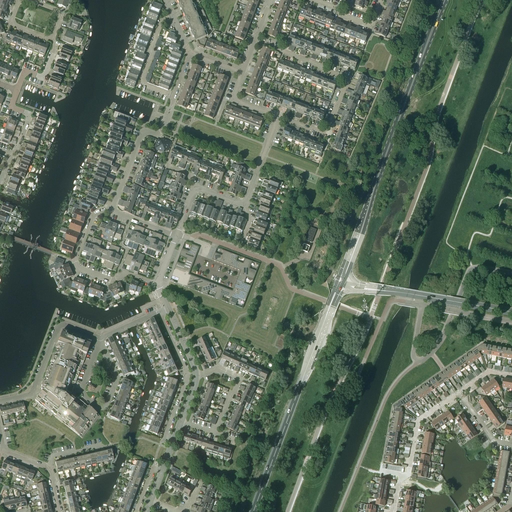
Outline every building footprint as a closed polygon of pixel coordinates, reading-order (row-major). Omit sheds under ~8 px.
[(11,4),(0,0),(0,6),(6,9),(8,5),(10,6),(11,4)] [(71,4),(72,0),(58,0),(58,2),(57,5),(65,8),(67,3),(71,4)] [(177,0),(179,5),(181,4),(181,5),(182,8),(183,8),(183,9),(182,9),(186,18),(187,18),(188,18),(187,19),(189,22),(188,23),(192,32),(193,31),(194,32),(193,32),(195,35),(195,36),(194,37),(198,47),(203,48),(207,39),(205,39),(205,38),(206,37),(205,33),(206,32),(203,26),(202,27),(199,19),(200,19),(197,13),(196,13),(192,5),(193,5),(191,0),(177,0)] [(288,8),(290,3),(281,0),(279,5),(288,8)] [(366,7),(367,5),(356,1),(354,0),(352,5),(362,9),(364,6),(366,7)] [(159,14),(163,6),(153,2),(150,11),(159,14)] [(255,10),(257,5),(248,2),(246,7),(255,10)] [(395,12),(397,7),(386,3),(385,6),(388,7),(387,9),(395,12)] [(286,14),(288,8),(279,5),(277,10),(286,14)] [(304,19),(309,6),(307,5),(306,8),(303,7),(299,17),(304,19)] [(5,12),(6,9),(0,6),(0,12),(7,15),(8,13),(7,12),(5,12)] [(309,21),(313,11),(311,10),(312,7),(309,6),(304,19),(309,21)] [(253,15),(255,10),(246,7),(244,12),(253,15)] [(315,23),(319,10),(317,9),(316,12),(313,11),(309,21),(315,23)] [(393,17),(395,12),(387,9),(386,12),(383,11),(382,13),(393,17)] [(285,19),(286,14),(277,10),(276,15),(285,19)] [(320,25),(323,15),(321,14),(322,11),(319,10),(315,23),(320,25)] [(156,22),(159,14),(150,11),(147,19),(156,22)] [(252,20),(253,16),(253,15),(244,12),(243,17),(252,20)] [(325,27),(329,14),(327,13),(326,16),(323,15),(320,25),(325,27)] [(391,22),(393,17),(382,13),(381,16),(384,17),(383,19),(391,22)] [(330,27),(333,21),(334,19),(331,17),(332,15),(329,14),(325,27),(326,25),(330,27)] [(283,24),(285,19),(276,15),(274,20),(283,24)] [(250,25),(252,20),(243,17),(241,22),(250,25)] [(78,31),(81,22),(78,21),(78,20),(76,19),(75,20),(72,18),(68,28),(78,31)] [(153,30),(155,25),(156,22),(147,19),(144,27),(153,30)] [(335,31),(339,20),(336,19),(335,22),(333,21),(330,27),(329,29),(335,31)] [(389,28),(391,22),(383,19),(382,22),(379,21),(378,23),(389,28)] [(281,29),(283,24),(274,20),(272,25),(281,29)] [(340,33),(343,25),(340,24),(341,21),(339,20),(335,31),(340,33)] [(248,30),(250,26),(250,25),(241,22),(239,27),(248,30)] [(345,35),(349,24),(347,23),(346,26),(343,25),(340,33),(345,35)] [(387,33),(389,28),(378,23),(378,26),(380,27),(379,30),(387,33)] [(349,39),(353,29),(350,28),(351,25),(349,24),(345,35),(350,37),(349,38),(349,39)] [(279,34),(281,29),(272,25),(270,30),(279,34)] [(150,38),(153,30),(144,27),(141,35),(150,38)] [(246,36),(248,30),(239,27),(237,32),(246,36)] [(354,40),(359,28),(357,27),(356,30),(353,29),(349,39),(354,40)] [(360,41),(363,32),(360,31),(361,29),(359,28),(354,40),(355,39),(360,41)] [(277,39),(279,34),(270,30),(268,36),(277,39)] [(385,38),(387,33),(379,30),(378,32),(375,31),(375,34),(385,38)] [(7,34),(4,41),(10,43),(14,31),(12,31),(11,33),(7,32),(7,34)] [(15,45),(19,36),(16,35),(16,34),(17,32),(14,31),(10,43),(15,45)] [(80,43),(82,37),(67,31),(63,41),(71,44),(72,40),(80,43)] [(365,42),(369,32),(367,31),(366,33),(363,32),(360,41),(365,42)] [(244,41),(246,36),(237,32),(235,37),(244,41)] [(177,39),(175,38),(176,35),(169,33),(166,41),(171,43),(175,45),(175,44),(177,39)] [(293,46),(296,38),(297,36),(291,34),(287,44),(293,46)] [(21,47),(26,36),(23,35),(22,38),(19,36),(15,45),(21,47)] [(147,47),(150,38),(141,35),(138,43),(147,47)] [(27,50),(30,41),(27,39),(27,38),(28,37),(26,36),(21,47),(27,50)] [(298,48),(301,40),(296,38),(293,46),(298,48)] [(32,52),(37,40),(34,39),(33,42),(30,41),(27,50),(32,52)] [(38,54),(41,45),(38,44),(39,42),(39,41),(37,40),(32,52),(38,54)] [(211,51),(214,42),(209,40),(205,49),(207,50),(208,49),(211,51)] [(304,51),(307,42),(301,40),(298,48),(304,51)] [(216,53),(219,44),(214,42),(211,51),(214,52),(216,53)] [(310,53),(313,44),(307,42),(304,51),(310,53)] [(44,56),(48,44),(46,43),(45,46),(41,45),(38,54),(44,56)] [(144,55),(147,47),(138,43),(134,51),(137,52),(141,54),(144,55)] [(179,52),(181,47),(175,44),(175,45),(171,43),(169,49),(173,50),(179,52)] [(70,56),(72,50),(66,48),(66,46),(61,44),(59,47),(62,48),(60,52),(70,56)] [(221,55),(224,46),(219,44),(216,53),(217,54),(218,53),(221,55)] [(315,55),(318,46),(313,44),(310,53),(315,55)] [(226,57),(229,47),(224,46),(221,55),(224,56),(226,57)] [(321,57),(324,49),(318,46),(315,55),(321,57)] [(231,58),(234,49),(229,47),(226,57),(228,58),(228,57),(231,58)] [(270,57),(272,52),(272,51),(263,48),(261,53),(270,57)] [(236,61),(240,51),(234,49),(231,58),(234,60),(236,61)] [(326,59),(330,51),(324,49),(321,57),(326,59)] [(180,59),(182,53),(179,52),(173,50),(171,55),(180,59)] [(332,61),(335,53),(330,51),(326,59),(332,61)] [(68,62),(70,56),(60,52),(59,56),(56,55),(55,58),(61,60),(61,59),(68,62)] [(143,64),(147,56),(144,55),(141,54),(137,52),(134,60),(143,64)] [(268,62),(270,57),(261,53),(259,58),(268,62)] [(338,63),(341,55),(335,53),(332,61),(338,63)] [(178,64),(180,59),(171,55),(169,61),(178,64)] [(343,66),(346,57),(341,55),(338,63),(343,66)] [(349,68),(352,59),(346,57),(343,66),(349,68)] [(65,70),(67,64),(61,62),(61,60),(55,58),(54,61),(57,62),(55,66),(65,70)] [(266,67),(268,62),(259,58),(257,63),(266,67)] [(355,70),(358,62),(352,59),(349,68),(355,70)] [(140,72),(143,64),(134,60),(131,69),(140,72)] [(283,70),(287,62),(281,60),(278,68),(283,70)] [(176,69),(178,64),(169,61),(167,66),(176,69)] [(289,73),(292,64),(287,62),(283,70),(289,73)] [(264,72),(266,67),(257,63),(255,68),(264,72)] [(200,73),(202,68),(192,64),(191,67),(192,67),(191,70),(200,73)] [(295,75),(298,66),(292,64),(289,73),(295,75)] [(8,79),(13,68),(7,65),(4,74),(7,76),(6,78),(8,79)] [(63,76),(65,70),(55,66),(53,70),(51,69),(50,72),(56,74),(56,73),(63,76)] [(174,75),(176,69),(167,66),(165,71),(174,75)] [(300,77),(303,69),(298,66),(295,75),(300,77)] [(15,79),(19,70),(13,68),(8,79),(11,80),(12,78),(15,79)] [(262,77),(264,72),(255,68),(253,73),(262,77)] [(137,80),(139,75),(140,72),(131,69),(128,77),(137,80)] [(306,79),(309,71),(303,69),(300,77),(306,79)] [(198,78),(200,74),(200,73),(191,70),(189,73),(188,75),(198,78)] [(172,80),(174,75),(165,71),(163,77),(172,80)] [(312,81),(314,75),(315,73),(309,71),(306,79),(311,81),(312,81)] [(59,84),(62,78),(55,76),(56,74),(50,72),(49,75),(51,76),(50,80),(59,84)] [(260,82),(262,77),(253,73),(251,79),(260,82)] [(196,84),(198,79),(198,78),(188,75),(188,77),(187,80),(196,84)] [(226,84),(228,78),(219,75),(217,80),(226,84)] [(316,86),(320,77),(314,75),(312,81),(311,81),(310,83),(316,86)] [(370,84),(372,80),(360,75),(358,81),(369,85),(370,84)] [(134,89),(137,80),(128,77),(125,85),(134,89)] [(170,85),(172,80),(163,77),(161,82),(170,85)] [(322,88),(325,79),(320,77),(316,86),(322,88)] [(259,87),(260,82),(251,79),(250,83),(259,87)] [(328,90),(331,82),(325,79),(322,88),(328,90)] [(57,90),(59,85),(59,84),(50,80),(48,84),(46,83),(45,86),(51,89),(52,88),(57,90)] [(194,89),(196,84),(187,80),(186,83),(185,83),(184,85),(194,89)] [(224,89),(226,84),(217,80),(215,85),(224,89)] [(369,87),(369,85),(358,81),(356,87),(364,90),(366,86),(369,87)] [(170,85),(161,82),(159,87),(168,91),(170,85)] [(333,92),(337,84),(331,82),(328,90),(333,92)] [(257,92),(259,87),(250,83),(248,89),(257,92)] [(192,94),(194,89),(184,85),(184,87),(183,90),(192,94)] [(223,94),(224,89),(215,85),(213,90),(223,94)] [(363,94),(364,90),(356,87),(354,92),(363,96),(365,97),(366,95),(363,94)] [(255,97),(257,92),(248,89),(246,94),(255,97)] [(190,99),(192,94),(183,90),(182,93),(181,93),(181,95),(190,99)] [(221,99),(222,94),(223,94),(213,90),(212,95),(221,99)] [(362,97),(363,96),(354,92),(352,91),(349,97),(358,100),(359,96),(362,97)] [(271,103),(274,94),(268,92),(265,101),(271,103)] [(277,105),(280,97),(274,94),(271,103),(277,105)] [(188,104),(190,99),(181,95),(180,97),(179,100),(188,104)] [(219,104),(221,99),(212,95),(210,100),(219,104)] [(282,107),(285,99),(280,97),(277,105),(282,107)] [(356,104),(358,100),(349,97),(347,103),(359,107),(359,105),(356,104)] [(288,109),(291,101),(285,99),(282,107),(288,109)] [(186,109),(188,104),(179,100),(178,103),(177,103),(177,105),(186,109)] [(217,109),(219,104),(210,100),(208,106),(217,109)] [(294,111),(297,103),(291,101),(288,109),(294,111)] [(299,113),(302,105),(297,103),(294,111),(299,113)] [(358,109),(359,107),(347,103),(345,108),(354,112),(355,108),(358,109)] [(229,117),(234,105),(232,104),(230,107),(228,106),(224,115),(229,117)] [(234,119),(238,110),(235,109),(237,106),(234,105),(229,117),(234,119)] [(305,116),(308,107),(302,105),(299,113),(305,116)] [(215,114),(217,109),(208,106),(206,110),(215,114)] [(310,118),(314,109),(308,107),(305,116),(310,118)] [(240,121),(244,109),(242,108),(240,111),(238,110),(234,119),(240,121)] [(352,116),(354,112),(345,108),(343,114),(354,118),(355,117),(352,116)] [(245,123),(248,114),(245,113),(247,110),(244,109),(240,121),(245,123)] [(316,120),(319,112),(314,109),(310,118),(316,120)] [(322,122),(325,114),(326,111),(320,109),(319,112),(316,120),(322,122)] [(213,119),(215,114),(206,110),(204,116),(213,119)] [(250,125),(254,113),(252,112),(250,115),(248,114),(245,123),(250,125)] [(255,127),(258,118),(256,117),(257,113),(254,113),(250,125),(255,127)] [(128,123),(130,118),(120,114),(118,119),(117,118),(115,124),(114,123),(132,131),(133,128),(126,125),(127,122),(128,123)] [(354,120),(354,118),(343,114),(341,120),(349,123),(351,119),(354,120)] [(45,126),(48,118),(39,115),(37,119),(33,117),(31,121),(45,126)] [(260,129),(265,116),(262,115),(261,119),(258,118),(255,127),(260,129)] [(16,126),(17,122),(8,119),(6,124),(20,129),(20,128),(16,126)] [(350,130),(352,124),(349,123),(341,120),(339,126),(341,127),(341,126),(349,129),(350,130)] [(43,132),(45,126),(31,121),(30,124),(33,125),(34,124),(35,125),(34,129),(43,132)] [(132,131),(114,123),(111,129),(123,134),(124,131),(131,133),(132,131)] [(13,133),(15,129),(19,131),(20,129),(6,124),(4,129),(13,133)] [(348,133),(349,129),(341,126),(341,127),(339,132),(350,136),(351,135),(348,133)] [(123,134),(111,129),(109,128),(108,129),(110,130),(109,133),(111,133),(110,136),(128,143),(129,140),(122,138),(124,134),(123,134)] [(288,139),(291,131),(285,128),(282,137),(281,136),(280,139),(283,140),(284,137),(288,139)] [(12,137),(13,133),(4,129),(2,135),(15,140),(16,139),(12,137)] [(40,139),(43,132),(34,129),(32,132),(27,130),(26,133),(40,139)] [(293,144),(297,133),(291,131),(288,139),(292,140),(291,143),(293,144)] [(345,141),(347,137),(350,138),(350,136),(339,132),(337,137),(345,141)] [(38,145),(40,139),(26,133),(25,136),(30,138),(29,142),(38,145)] [(299,143),(302,135),(297,133),(293,144),(294,145),(295,142),(299,143)] [(9,144),(11,140),(15,141),(15,140),(2,135),(0,140),(2,141),(1,143),(8,145),(8,144),(9,144)] [(128,143),(110,136),(108,135),(108,136),(110,137),(108,140),(110,141),(109,143),(120,148),(122,144),(126,146),(128,143)] [(304,148),(308,139),(308,137),(302,135),(299,143),(303,145),(302,148),(304,148)] [(344,145),(345,141),(337,137),(335,143),(346,147),(346,146),(344,145)] [(167,151),(170,142),(162,139),(161,142),(158,141),(155,149),(163,153),(164,150),(167,151)] [(309,153),(313,141),(308,139),(304,148),(308,149),(307,152),(309,153)] [(315,152),(319,144),(313,141),(309,153),(310,153),(311,150),(315,152)] [(35,152),(38,145),(29,142),(27,146),(26,145),(26,144),(23,143),(21,147),(35,152)] [(119,151),(120,148),(109,143),(108,146),(106,145),(105,149),(102,147),(102,148),(123,156),(124,153),(119,151)] [(345,149),(346,147),(335,143),(332,149),(341,152),(342,148),(345,149)] [(320,157),(324,146),(319,144),(315,152),(319,154),(318,156),(320,157)] [(32,159),(35,152),(21,147),(20,151),(23,153),(23,151),(25,152),(23,156),(32,159)] [(177,158),(181,148),(178,147),(176,151),(173,149),(168,163),(171,165),(174,157),(177,158)] [(123,156),(102,148),(102,149),(103,149),(101,153),(103,153),(102,156),(114,160),(115,156),(121,159),(123,156)] [(181,168),(186,154),(183,153),(184,149),(181,148),(177,158),(181,160),(178,167),(181,168)] [(153,157),(154,154),(145,151),(144,153),(147,154),(145,158),(156,162),(157,159),(153,157)] [(190,163),(194,153),(191,152),(189,155),(186,154),(181,168),(184,170),(187,162),(190,163)] [(194,175),(200,160),(196,158),(197,154),(194,153),(190,163),(194,165),(191,172),(194,173),(193,175),(194,175)] [(112,164),(114,160),(102,156),(99,154),(98,155),(100,156),(98,162),(118,169),(119,166),(112,164)] [(30,166),(32,159),(23,156),(22,159),(17,158),(16,161),(30,166)] [(155,165),(156,162),(145,158),(144,162),(142,161),(141,164),(149,167),(151,164),(155,165)] [(203,170),(207,160),(203,159),(203,161),(202,160),(200,159),(200,160),(194,175),(196,176),(198,171),(199,170),(199,169),(203,170)] [(206,180),(213,162),(207,160),(203,170),(206,172),(206,173),(206,174),(204,179),(206,180)] [(27,173),(30,166),(16,161),(15,164),(20,165),(18,169),(27,173)] [(118,169),(98,162),(100,162),(98,168),(108,172),(109,169),(116,172),(118,169)] [(216,175),(220,165),(213,162),(206,180),(209,181),(211,176),(212,174),(216,175)] [(148,170),(149,167),(141,164),(139,167),(142,167),(140,171),(151,175),(152,172),(148,170)] [(220,185),(225,171),(222,170),(223,166),(220,165),(216,175),(220,177),(217,184),(220,185)] [(244,173),(245,169),(243,168),(236,166),(235,165),(234,169),(238,170),(236,174),(250,179),(251,176),(246,174),(246,175),(245,175),(245,174),(244,173)] [(107,175),(108,172),(98,168),(96,174),(113,181),(114,178),(107,175)] [(25,180),(27,173),(18,169),(17,173),(15,173),(16,171),(13,170),(11,174),(12,175),(21,178),(25,180)] [(150,179),(151,175),(140,171),(139,175),(137,174),(136,177),(144,180),(146,177),(150,179)] [(184,180),(185,177),(175,173),(173,176),(177,177),(176,181),(185,184),(186,181),(184,180)] [(113,181),(96,174),(93,179),(104,183),(105,181),(112,183),(113,181)] [(250,179),(236,174),(235,177),(231,175),(230,178),(240,182),(242,179),(249,182),(250,179)] [(19,185),(21,178),(12,175),(11,179),(9,178),(10,177),(7,176),(5,180),(19,185)] [(143,183),(144,180),(136,177),(134,180),(137,181),(135,184),(146,188),(147,185),(143,183)] [(239,186),(240,182),(230,178),(229,182),(233,183),(231,187),(245,192),(246,189),(239,186)] [(103,186),(104,183),(93,179),(91,185),(109,192),(110,189),(103,186)] [(280,190),(283,183),(271,179),(269,182),(264,180),(263,183),(277,189),(280,190)] [(16,192),(19,185),(5,180),(4,183),(9,185),(7,190),(10,191),(11,190),(16,192)] [(184,186),(185,184),(176,181),(175,184),(171,182),(170,186),(180,190),(182,186),(184,187),(184,186)] [(275,195),(277,189),(263,183),(261,186),(267,188),(266,192),(274,195),(275,195)] [(109,192),(91,185),(89,191),(100,195),(101,192),(108,195),(109,192)] [(143,193),(144,190),(134,186),(132,189),(130,189),(130,190),(129,191),(138,195),(139,191),(143,193)] [(179,193),(180,190),(170,186),(168,189),(172,191),(171,194),(180,197),(181,195),(181,194),(179,193)] [(245,192),(231,187),(230,190),(226,188),(225,192),(235,196),(237,192),(238,192),(244,195),(245,192)] [(99,198),(100,195),(89,191),(87,196),(105,203),(106,200),(99,198)] [(137,198),(138,195),(129,191),(128,194),(130,195),(129,199),(139,203),(141,199),(137,198)] [(271,201),(274,195),(266,192),(264,191),(263,195),(259,193),(258,196),(271,201)] [(179,199),(180,197),(171,194),(170,197),(166,196),(165,199),(175,203),(177,199),(179,200),(179,199)] [(87,196),(85,202),(92,205),(95,206),(97,203),(104,206),(105,203),(87,196)] [(269,208),(271,201),(258,196),(256,199),(261,201),(259,204),(271,209),(271,208),(269,208)] [(197,215),(203,200),(199,198),(197,204),(194,203),(190,212),(189,215),(196,218),(197,215)] [(138,206),(139,203),(129,199),(127,202),(125,202),(124,204),(133,208),(134,205),(138,206)] [(90,210),(92,205),(85,202),(81,200),(79,206),(80,207),(79,210),(87,213),(89,210),(90,210)] [(203,217),(207,208),(206,208),(203,206),(204,205),(206,201),(203,200),(197,215),(203,217)] [(210,220),(215,205),(216,202),(213,200),(211,206),(214,207),(213,209),(207,207),(206,208),(207,208),(203,217),(210,220)] [(151,214),(155,203),(151,202),(150,206),(147,205),(143,213),(146,215),(147,212),(151,214)] [(156,219),(161,206),(155,203),(151,214),(154,215),(154,216),(154,217),(156,219)] [(10,214),(13,208),(3,204),(2,207),(0,206),(0,210),(1,211),(10,214)] [(132,211),(133,208),(124,204),(123,207),(124,208),(125,208),(124,212),(134,216),(136,213),(132,211)] [(268,215),(271,209),(259,204),(261,205),(260,208),(255,207),(254,210),(255,210),(268,215)] [(217,220),(220,213),(217,212),(219,206),(215,205),(210,220),(216,222),(217,220)] [(164,219),(168,208),(161,206),(156,219),(159,220),(160,217),(164,219)] [(169,224),(174,212),(173,215),(170,213),(171,209),(168,208),(164,219),(168,220),(167,222),(169,224)] [(224,223),(229,210),(226,209),(224,212),(220,211),(220,213),(217,220),(223,223),(224,223)] [(83,224),(85,217),(82,216),(83,213),(76,210),(76,211),(74,210),(72,215),(75,216),(74,220),(83,224)] [(177,224),(182,210),(181,210),(176,213),(174,212),(169,224),(172,225),(173,222),(177,224)] [(233,218),(232,218),(229,217),(230,215),(231,215),(233,211),(229,210),(224,223),(223,223),(222,225),(229,228),(230,226),(233,218)] [(266,222),(268,215),(255,210),(254,213),(258,215),(256,218),(259,219),(266,222)] [(236,229),(240,219),(233,217),(232,218),(233,218),(230,226),(236,229)] [(243,231),(246,222),(240,219),(236,229),(243,231)] [(266,229),(268,223),(266,222),(259,219),(258,222),(254,221),(253,224),(252,224),(266,229)] [(80,230),(83,224),(74,220),(71,226),(70,226),(69,229),(76,232),(77,229),(80,230)] [(111,232),(114,222),(109,221),(108,225),(101,223),(100,227),(111,232)] [(123,231),(117,229),(119,224),(114,222),(111,232),(121,236),(123,231)] [(263,236),(266,229),(252,224),(251,227),(255,229),(254,232),(262,235),(262,236),(263,236)] [(136,238),(140,227),(135,225),(134,228),(133,227),(131,231),(128,230),(127,235),(136,238)] [(107,241),(111,232),(100,227),(98,232),(104,234),(102,239),(107,241)] [(145,242),(147,237),(142,235),(145,229),(140,227),(136,238),(145,242)] [(311,243),(316,230),(310,228),(306,241),(311,243)] [(76,241),(79,235),(69,231),(67,238),(66,237),(65,240),(72,243),(73,240),(76,241)] [(120,240),(121,236),(111,232),(107,241),(112,242),(113,238),(120,240)] [(154,245),(158,234),(153,232),(151,239),(147,237),(145,242),(154,245)] [(260,242),(262,236),(262,235),(254,232),(253,232),(251,238),(247,237),(260,242)] [(165,244),(160,242),(163,236),(158,234),(154,245),(163,248),(165,244)] [(136,238),(127,235),(125,239),(129,241),(127,247),(132,249),(136,238)] [(257,248),(260,242),(247,237),(246,240),(249,241),(248,245),(257,248)] [(93,251),(97,240),(93,238),(90,244),(86,243),(84,247),(93,251)] [(143,246),(145,242),(136,238),(132,249),(136,251),(139,245),(143,246)] [(71,254),(74,247),(71,246),(72,243),(65,240),(64,243),(64,244),(62,250),(71,254)] [(102,254),(104,250),(100,248),(102,242),(97,240),(93,251),(102,254)] [(150,256),(154,245),(145,242),(143,246),(147,248),(145,254),(150,256)] [(194,261),(199,248),(185,242),(180,256),(194,261)] [(308,253),(310,247),(304,244),(302,251),(308,253)] [(111,258),(115,247),(111,245),(108,251),(104,250),(102,254),(111,258)] [(161,253),(163,248),(154,245),(150,256),(154,258),(157,251),(161,253)] [(89,262),(93,251),(84,247),(82,252),(87,254),(84,260),(89,262)] [(122,256),(117,255),(120,248),(115,247),(111,258),(120,261),(122,256)] [(226,266),(231,254),(217,248),(212,261),(226,266)] [(100,259),(102,254),(93,251),(89,262),(94,263),(96,257),(100,259)] [(137,264),(140,254),(135,253),(134,257),(127,255),(126,259),(137,264)] [(107,269),(111,258),(102,254),(100,259),(105,261),(102,267),(107,269)] [(149,263),(143,261),(145,256),(140,254),(137,264),(148,268),(149,263)] [(240,271),(245,259),(231,254),(226,266),(240,271)] [(190,273),(194,261),(180,256),(174,269),(186,274),(187,272),(190,273)] [(71,270),(68,265),(64,267),(63,264),(64,261),(56,258),(54,265),(55,268),(54,268),(56,271),(59,269),(62,274),(71,270)] [(118,266),(120,261),(111,258),(107,269),(112,270),(114,264),(118,266)] [(133,273),(137,264),(126,259),(124,264),(130,267),(128,271),(133,273)] [(239,274),(253,280),(259,264),(245,259),(240,271),(239,274)] [(148,268),(137,264),(133,273),(138,274),(139,270),(146,272),(148,268)] [(186,287),(191,275),(189,275),(190,273),(187,272),(186,274),(174,269),(170,281),(186,287)] [(69,278),(73,276),(71,270),(62,274),(64,280),(63,281),(65,287),(70,281),(69,278)] [(248,293),(253,280),(239,274),(234,288),(248,293)] [(200,293),(205,281),(191,275),(186,287),(200,293)] [(78,290),(81,280),(75,278),(74,283),(70,281),(65,287),(71,289),(71,290),(76,292),(77,289),(78,290)] [(86,294),(88,288),(85,287),(87,282),(81,280),(78,290),(83,292),(83,293),(86,294)] [(140,293),(143,285),(133,281),(131,286),(127,284),(124,285),(124,286),(127,292),(129,292),(129,290),(135,293),(136,292),(140,293)] [(214,298),(219,286),(205,281),(200,293),(214,298)] [(127,292),(124,286),(122,287),(120,283),(114,285),(118,295),(124,292),(125,294),(127,292)] [(94,296),(98,287),(92,284),(90,289),(88,288),(86,294),(88,295),(89,294),(94,296)] [(113,297),(118,295),(114,285),(109,288),(111,293),(106,295),(106,302),(114,298),(113,297)] [(233,291),(219,286),(214,298),(228,303),(233,291)] [(106,302),(106,295),(102,294),(104,289),(98,287),(94,296),(100,298),(100,300),(106,302)] [(228,303),(242,309),(248,293),(234,288),(233,291),(228,303)] [(146,329),(158,324),(157,322),(156,322),(154,319),(156,319),(155,318),(145,323),(147,327),(146,328),(146,329)] [(160,329),(159,327),(158,327),(157,325),(158,324),(146,329),(146,330),(148,329),(150,334),(160,329)] [(151,339),(162,334),(161,332),(160,333),(159,330),(160,329),(150,334),(152,338),(150,338),(151,339)] [(73,388),(77,378),(79,374),(82,364),(84,359),(91,341),(88,340),(89,338),(66,330),(64,334),(61,333),(55,348),(59,349),(57,355),(53,354),(50,362),(54,363),(52,367),(51,369),(48,368),(44,376),(48,378),(47,380),(43,379),(40,387),(42,387),(41,388),(44,389),(43,391),(42,391),(34,400),(53,415),(55,412),(57,414),(55,417),(62,422),(64,419),(67,421),(64,424),(82,438),(100,416),(95,413),(75,396),(72,399),(70,398),(69,399),(65,396),(66,392),(71,394),(73,388)] [(165,339),(164,337),(163,338),(161,335),(163,334),(162,334),(151,339),(151,340),(152,340),(154,344),(165,339)] [(110,345),(121,340),(121,339),(120,340),(118,335),(107,340),(108,342),(109,342),(111,345),(110,345)] [(207,343),(204,337),(197,341),(200,346),(207,343)] [(155,350),(167,345),(166,342),(165,343),(164,340),(165,340),(165,339),(154,344),(156,348),(155,349),(155,350)] [(122,346),(120,342),(122,341),(121,340),(110,345),(111,347),(112,347),(113,350),(112,350),(112,351),(122,346)] [(209,349),(207,343),(200,346),(202,352),(209,349)] [(159,354),(169,350),(169,348),(167,348),(166,345),(167,345),(155,350),(156,351),(157,350),(159,354)] [(486,355),(488,346),(482,345),(479,348),(482,352),(481,354),(486,355)] [(124,350),(122,346),(112,351),(113,353),(114,352),(115,355),(114,355),(114,356),(126,351),(126,349),(124,350)] [(481,357),(479,353),(480,352),(478,348),(472,353),(477,360),(481,357)] [(212,354),(209,349),(202,352),(204,357),(212,354)] [(172,355),(171,353),(170,354),(168,351),(170,350),(169,350),(159,354),(161,359),(160,359),(160,360),(172,355)] [(127,356),(125,352),(126,351),(114,356),(115,358),(116,357),(118,360),(117,361),(127,356)] [(227,361),(231,354),(225,351),(222,359),(227,361)] [(477,360),(472,353),(468,355),(473,363),(477,360)] [(214,360),(212,354),(204,357),(207,363),(214,360)] [(233,364),(236,356),(231,354),(227,361),(233,364)] [(164,365),(174,360),(173,358),(172,359),(171,356),(172,355),(160,360),(160,361),(162,361),(164,365)] [(473,363),(468,355),(463,358),(468,366),(473,363)] [(119,366),(131,361),(130,360),(129,360),(127,356),(117,361),(118,363),(119,362),(120,365),(119,366)] [(238,366),(242,359),(236,356),(233,364),(238,366)] [(246,363),(246,364),(248,360),(243,357),(242,359),(238,366),(244,369),(246,363)] [(468,366),(463,358),(459,361),(464,369),(468,366)] [(165,371),(176,365),(176,363),(174,364),(173,361),(174,361),(174,360),(164,365),(166,369),(164,370),(165,371)] [(132,367),(130,362),(131,362),(131,361),(119,366),(120,368),(121,368),(122,370),(121,371),(132,367)] [(464,369),(459,361),(455,364),(460,372),(464,369)] [(249,373),(252,366),(246,364),(246,363),(244,369),(241,376),(243,377),(245,372),(249,373)] [(254,376),(257,369),(259,366),(253,364),(252,366),(249,373),(254,376)] [(460,372),(455,364),(451,367),(456,375),(460,372)] [(179,371),(178,369),(177,369),(175,366),(177,366),(176,365),(165,371),(165,372),(167,371),(169,376),(179,371)] [(124,377),(135,371),(135,370),(134,371),(132,367),(121,371),(122,373),(123,373),(125,376),(123,376),(124,377)] [(456,375),(451,367),(446,370),(452,378),(456,375)] [(263,371),(257,369),(254,376),(259,378),(263,371)] [(265,381),(269,374),(263,371),(259,378),(265,381)] [(448,380),(443,373),(438,376),(444,383),(448,380)] [(444,383),(438,376),(434,379),(439,386),(444,383)] [(177,385),(178,382),(179,382),(169,378),(167,382),(165,382),(165,383),(177,387),(178,385),(177,385)] [(132,389),(134,385),(135,385),(136,384),(124,379),(123,381),(124,382),(123,385),(122,384),(122,385),(132,389)] [(439,386),(434,379),(430,382),(435,389),(439,386)] [(499,387),(494,380),(489,383),(494,390),(499,387)] [(435,389),(430,382),(426,385),(431,392),(435,389)] [(177,387),(165,383),(165,384),(166,384),(164,388),(175,392),(176,390),(175,390),(176,387),(177,388),(177,387)] [(218,387),(216,386),(209,383),(206,389),(216,393),(218,387)] [(494,390),(489,383),(485,386),(490,393),(494,390)] [(253,393),(256,388),(248,384),(246,390),(253,393)] [(131,393),(132,389),(122,385),(121,387),(122,387),(121,390),(120,390),(132,395),(132,394),(131,393)] [(431,392),(426,385),(422,388),(427,395),(431,392)] [(490,393),(485,386),(481,389),(486,396),(490,393)] [(173,395),(174,392),(175,393),(175,392),(164,388),(163,393),(161,392),(161,393),(173,398),(174,396),(173,395)] [(427,395),(422,388),(417,391),(423,398),(427,395)] [(216,393),(206,389),(204,395),(212,398),(214,392),(216,393)] [(132,395),(120,390),(119,392),(120,393),(119,395),(118,395),(118,396),(128,400),(130,395),(131,396),(132,395)] [(253,393),(246,390),(243,395),(253,400),(255,394),(253,393)] [(423,398),(417,391),(413,394),(418,401),(423,398)] [(171,401),(172,398),(173,398),(161,393),(161,394),(162,395),(160,399),(171,403),(172,401),(171,401)] [(418,401),(413,394),(409,396),(414,404),(418,401)] [(210,403),(212,398),(204,395),(202,400),(210,403)] [(250,405),(253,400),(243,395),(241,401),(248,404),(250,405)] [(127,404),(128,400),(118,396),(117,397),(118,398),(117,401),(116,400),(115,401),(128,405),(128,404),(127,404)] [(414,404),(409,396),(405,399),(410,407),(414,404)] [(482,407),(489,402),(486,398),(479,403),(482,407)] [(169,406),(170,403),(171,404),(171,403),(160,399),(159,404),(157,403),(157,404),(169,409),(170,406),(169,406)] [(410,407),(405,399),(399,404),(401,407),(403,406),(406,410),(410,407)] [(208,409),(210,403),(202,400),(200,406),(208,409)] [(124,410),(126,406),(127,406),(128,405),(115,401),(115,403),(116,403),(115,406),(114,406),(124,410)] [(246,410),(248,404),(241,401),(238,406),(244,409),(246,410)] [(484,411),(492,406),(489,402),(482,407),(484,411)] [(166,411),(168,409),(169,409),(157,404),(157,405),(158,406),(156,410),(167,414),(168,412),(166,411)] [(402,414),(403,409),(401,408),(398,404),(394,407),(393,412),(402,414)] [(241,415),(244,409),(238,406),(236,405),(234,411),(241,415)] [(123,414),(124,410),(114,406),(113,408),(114,408),(113,411),(112,411),(124,416),(124,415),(123,414)] [(208,416),(210,410),(208,409),(200,406),(198,412),(206,415),(208,416)] [(487,416),(495,411),(492,406),(484,411),(487,416)] [(164,417),(166,414),(167,414),(156,410),(155,414),(153,414),(153,415),(165,419),(166,417),(164,417)] [(123,417),(124,416),(112,411),(111,413),(112,414),(111,417),(110,416),(109,417),(120,421),(122,416),(123,417)] [(239,420),(241,415),(234,411),(231,417),(239,420)] [(490,420),(498,415),(495,411),(487,416),(490,420)] [(203,420),(206,415),(198,412),(196,418),(203,420)] [(453,419),(448,412),(444,415),(449,422),(453,419)] [(458,424),(466,418),(463,414),(455,419),(458,424)] [(162,422),(164,419),(165,420),(165,419),(153,415),(152,416),(154,416),(152,421),(163,425),(164,423),(162,422)] [(449,422),(444,415),(440,418),(445,425),(449,422)] [(493,424),(501,419),(498,415),(490,420),(493,424)] [(236,425),(239,420),(231,417),(229,422),(236,425)] [(445,425),(440,418),(436,421),(441,428),(445,425)] [(461,428),(469,423),(466,418),(458,424),(461,428)] [(496,428),(504,423),(501,419),(493,424),(496,428)] [(160,427),(161,425),(163,425),(152,421),(151,425),(149,424),(149,425),(161,430),(162,428),(160,427)] [(441,428),(436,421),(431,424),(436,431),(441,428)] [(234,431),(236,425),(229,422),(226,428),(234,431)] [(464,432),(471,427),(469,423),(461,428),(464,432)] [(158,433),(159,430),(161,430),(149,425),(148,426),(150,427),(148,431),(159,436),(160,433),(158,433)] [(467,436),(474,431),(471,427),(464,432),(467,436)] [(470,440),(477,435),(474,431),(467,436),(470,440)] [(190,443),(192,435),(186,433),(184,441),(190,443)] [(195,444),(198,437),(192,435),(190,443),(195,444)] [(201,446),(203,438),(198,437),(195,444),(201,446)] [(209,442),(209,440),(203,438),(201,446),(207,448),(209,442)] [(212,454),(214,444),(209,442),(207,448),(206,452),(212,454)] [(217,456),(220,446),(214,444),(212,454),(217,456)] [(223,457),(226,448),(220,446),(217,456),(223,457)] [(229,459),(232,450),(226,448),(223,457),(229,459)] [(116,457),(115,452),(112,453),(111,449),(108,449),(109,451),(106,451),(105,450),(108,463),(109,463),(109,461),(113,460),(113,457),(116,457)] [(108,463),(105,450),(103,451),(103,452),(100,453),(100,451),(99,452),(102,463),(107,462),(107,463),(108,463)] [(102,463),(99,452),(97,452),(98,453),(95,454),(94,453),(97,465),(98,465),(97,464),(102,463)] [(97,465),(94,453),(92,453),(92,455),(89,455),(89,454),(88,454),(91,465),(95,464),(96,466),(97,465)] [(91,465),(88,454),(86,455),(86,456),(83,456),(83,455),(86,468),(87,468),(86,466),(91,465)] [(86,468),(83,455),(80,456),(81,457),(78,458),(77,457),(80,468),(84,467),(85,468),(86,468)] [(80,468),(77,457),(75,457),(75,458),(72,459),(72,458),(74,470),(75,470),(75,469),(80,468)] [(74,470),(72,458),(69,458),(70,460),(67,460),(66,459),(69,470),(73,469),(73,471),(74,470)] [(69,470),(66,459),(64,460),(64,461),(61,462),(61,460),(60,460),(63,473),(64,473),(64,471),(69,470)] [(63,473),(60,460),(58,461),(59,462),(55,463),(55,462),(57,473),(62,472),(62,473),(63,473)] [(6,471),(9,463),(4,461),(1,469),(5,471),(6,471)] [(145,468),(146,465),(147,466),(147,465),(137,461),(135,465),(134,465),(133,466),(145,470),(146,468),(145,468)] [(11,473),(14,465),(9,463),(6,471),(5,471),(4,474),(6,475),(7,472),(11,473)] [(16,475),(19,466),(14,465),(11,473),(15,475),(16,475)] [(21,477),(24,468),(19,466),(16,475),(15,475),(14,477),(16,478),(17,476),(21,477)] [(143,473),(144,470),(145,471),(145,470),(133,466),(133,467),(134,467),(133,472),(143,476),(144,474),(143,473)] [(26,479),(29,470),(24,468),(21,477),(25,479),(26,479)] [(31,481),(34,474),(35,472),(29,470),(26,479),(25,479),(24,481),(26,482),(27,479),(31,481)] [(141,479),(142,476),(143,476),(133,472),(131,476),(130,476),(129,477),(141,481),(142,479),(141,479)] [(139,484),(140,481),(141,481),(129,477),(129,478),(130,478),(129,482),(139,486),(140,484),(139,484)] [(172,488),(176,481),(171,478),(167,485),(172,488)] [(74,485),(73,480),(62,483),(62,485),(63,485),(64,488),(63,488),(76,486),(75,485),(74,485)] [(178,491),(181,484),(176,481),(172,488),(178,491)] [(137,489),(138,486),(139,487),(139,486),(129,482),(127,487),(126,486),(125,487),(137,492),(138,490),(137,489)] [(183,494),(187,487),(181,484),(178,491),(183,494)] [(216,495),(218,489),(209,485),(207,491),(216,495)] [(75,491),(74,487),(76,487),(76,486),(63,488),(63,491),(65,490),(65,493),(64,494),(75,491)] [(135,495),(136,492),(137,492),(125,487),(125,488),(126,489),(124,493),(135,497),(136,495),(135,495)] [(188,497),(192,490),(187,487),(183,494),(188,497)] [(76,496),(75,491),(64,494),(65,496),(66,496),(67,499),(65,499),(65,500),(78,497),(78,496),(76,496)] [(212,499),(214,494),(216,495),(207,491),(205,497),(212,499)] [(133,500),(134,497),(135,498),(135,497),(124,493),(123,498),(121,497),(121,498),(133,503),(134,501),(133,500)] [(500,501),(501,495),(491,494),(493,495),(492,497),(487,501),(493,508),(498,505),(496,502),(497,501),(500,501)] [(78,503),(77,498),(78,498),(78,497),(65,500),(66,502),(67,501),(68,505),(67,505),(78,503)] [(212,499),(205,497),(202,502),(210,505),(212,506),(214,500),(212,499)] [(10,510),(8,498),(2,499),(5,511),(10,510)] [(131,505),(132,502),(133,503),(121,498),(121,499),(122,500),(120,504),(131,508),(132,506),(131,505)] [(493,508),(487,501),(483,504),(488,511),(493,508)] [(208,511),(210,505),(202,502),(200,508),(198,507),(206,510),(205,510),(208,511)] [(79,507),(78,503),(67,505),(67,507),(69,507),(69,510),(68,510),(68,511),(81,508),(80,507),(79,507)]
